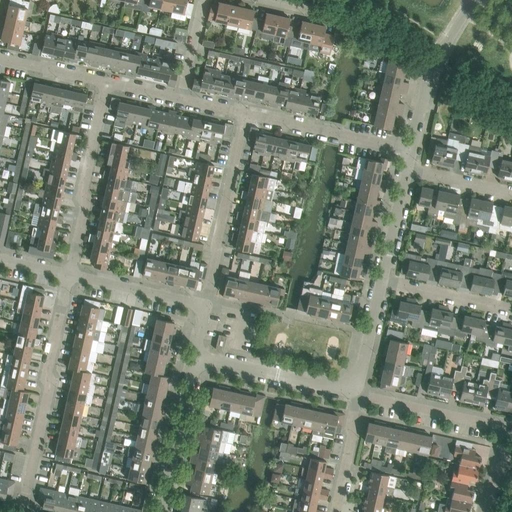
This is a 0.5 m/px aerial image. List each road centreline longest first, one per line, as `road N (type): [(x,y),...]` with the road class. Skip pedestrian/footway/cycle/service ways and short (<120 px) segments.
road 1 (residential): [(20,511),(68,275)]
road 2 (residential): [(484,511),(500,429),(360,394)]
road 3 (residential): [(68,275),(107,84)]
road 4 (residential): [(205,306),(244,116)]
road 5 (residential): [(411,154),(244,116)]
road 6 (residential): [(411,154),(433,62),(471,0)]
road 7 (residential): [(354,384),(337,389),(194,356)]
road 8 (residential): [(160,511),(194,356)]
road 9 (residential): [(205,306),(68,275)]
road 10 (residential): [(511,311),(382,282)]
road 11 (residential): [(334,511),(360,394)]
